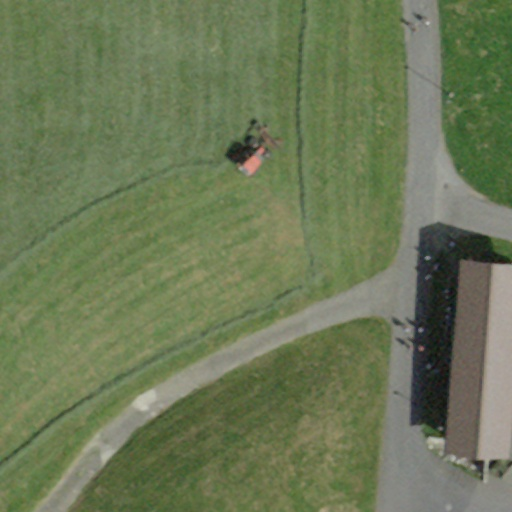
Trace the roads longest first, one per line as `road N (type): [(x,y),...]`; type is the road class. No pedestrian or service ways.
road 1 (unclassified): [(419,0),(424,198),(400,511)]
road 2 (track): [(416,282),(310,320),(160,397),(127,421),(48,511)]
